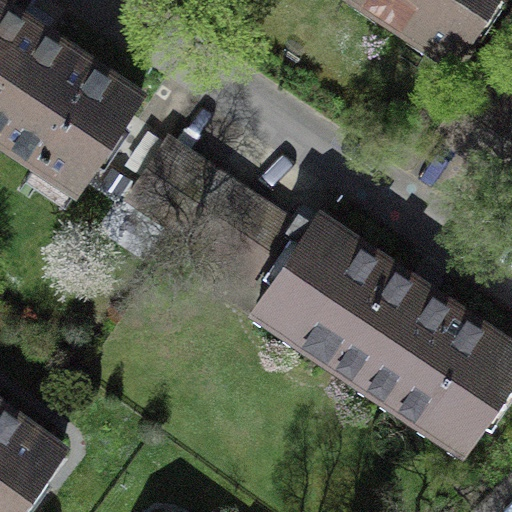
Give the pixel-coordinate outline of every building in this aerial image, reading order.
[(3,0),(0,0),(0,135),(38,161),(40,157),(80,184),(142,93),(38,23),(3,0)] [(456,53),(490,0),(367,0),(414,31),(416,27),(456,53)] [(478,75),(439,132),(453,142),(467,151),(506,93),(478,75)] [(511,97),(506,93),(467,151),(482,161),(496,171),(511,148),(511,97)] [(168,138),(129,195),(178,228),(217,171),(192,154),(168,138)] [(217,171),(178,228),(251,278),(286,226),(290,220),(254,196),(217,171)] [(301,236),(257,302),(298,330),(295,333),(423,419),(426,416),(467,443),(511,375),(511,342),(422,282),(317,212),(314,218),(298,208),(290,220),(286,226),(301,236)] [(0,511),(12,511),(60,447),(0,403),(0,511)]
